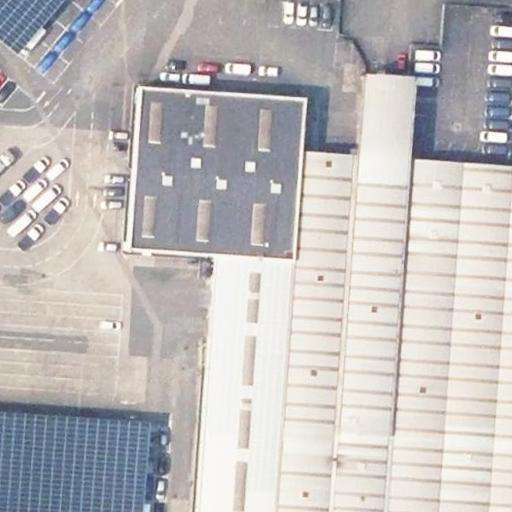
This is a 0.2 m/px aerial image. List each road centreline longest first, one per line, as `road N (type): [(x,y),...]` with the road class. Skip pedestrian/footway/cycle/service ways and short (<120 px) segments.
road 1 (unknown): [(256,0),(332,115),(352,188),(378,359)]
road 2 (unknown): [(182,432),(156,351),(126,315),(0,311)]
road 3 (unknown): [(196,0),(69,130),(0,129)]
road 4 (unknown): [(0,411),(182,432)]
